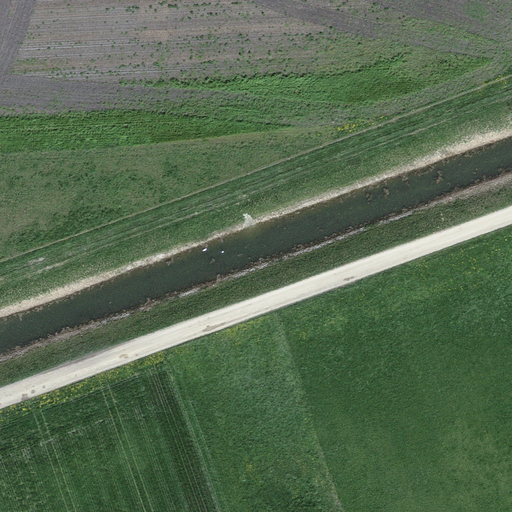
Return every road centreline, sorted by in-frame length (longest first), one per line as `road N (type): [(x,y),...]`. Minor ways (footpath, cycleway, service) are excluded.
road 1 (track): [(511,92),(0,280)]
road 2 (track): [(511,215),(0,400)]
